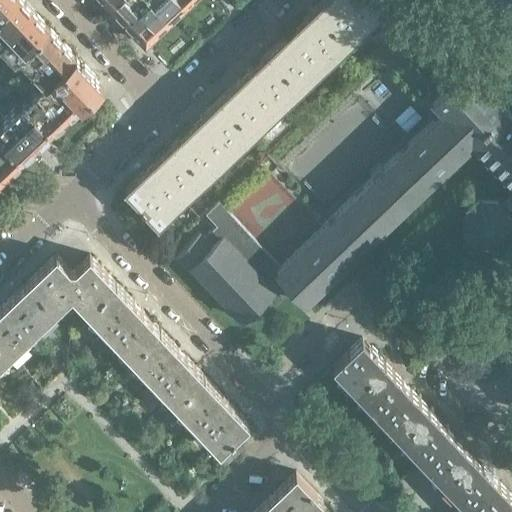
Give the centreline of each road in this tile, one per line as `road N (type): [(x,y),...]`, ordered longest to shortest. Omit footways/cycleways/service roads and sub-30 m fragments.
road 1 (residential): [(269,406),(384,298),(492,408)]
road 2 (residential): [(269,406),(71,201)]
road 3 (residential): [(169,104),(277,0)]
road 4 (residential): [(169,104),(64,0)]
road 5 (residential): [(71,201),(169,104)]
